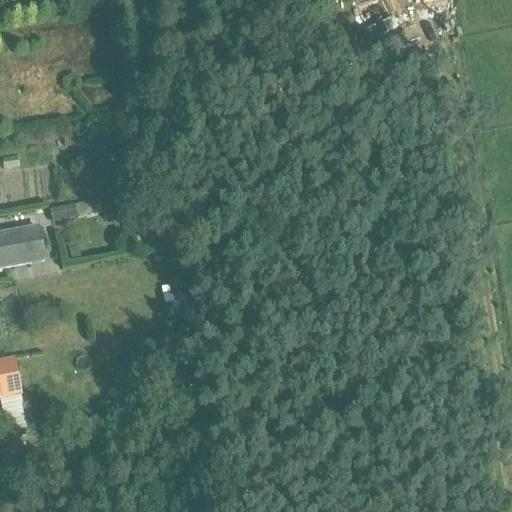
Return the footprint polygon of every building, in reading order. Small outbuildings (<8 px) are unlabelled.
[(422,0),(424,12),(447,7),(445,0),(422,0)] [(383,54),(404,45),(398,32),(378,41),(383,54)] [(152,117),(142,118),(144,138),(128,140),(129,149),(155,146),(152,117)] [(73,139),(64,140),(65,150),(74,149),(83,158),(90,151),(81,142),(75,147),(73,139)] [(33,166),(66,161),(64,148),(31,153),(33,166)] [(157,152),(148,153),(149,163),(138,165),(139,175),(160,172),(157,152)] [(101,203),(75,208),(77,218),(103,213),(101,203)] [(52,225),(78,220),(77,218),(75,208),(49,213),(52,225)] [(0,235),(0,273),(46,266),(39,229),(0,235)] [(165,238),(169,254),(181,251),(177,235),(165,238)] [(0,303),(21,300),(18,288),(0,290),(0,303)] [(169,328),(185,325),(183,319),(190,318),(184,294),(163,299),(169,328)] [(0,406),(6,436),(34,430),(26,398),(22,399),(14,361),(0,363),(0,406)]
